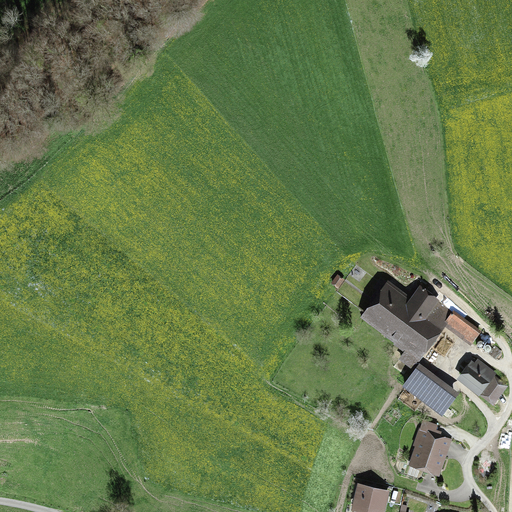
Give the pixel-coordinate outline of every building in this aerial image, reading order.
[(343,280),(337,275),(331,282),(337,287),(343,280)] [(413,364),(445,320),(451,311),(421,289),(411,303),(390,288),(370,315),(409,344),(401,355),(413,364)] [(479,332),(451,311),(445,320),(450,327),(472,342),(479,332)] [(394,365),(404,373),(411,365),(400,357),(394,365)] [(454,393),(417,366),(404,384),(442,411),(454,393)] [(485,377),(472,366),(463,377),(476,388),(485,377)] [(496,379),(484,396),(494,403),(507,386),(496,379)] [(414,461),(437,470),(448,439),(420,429),(416,439),(421,440),(414,461)] [(381,511),(385,492),(358,486),(354,506),(379,511),(381,511)]
